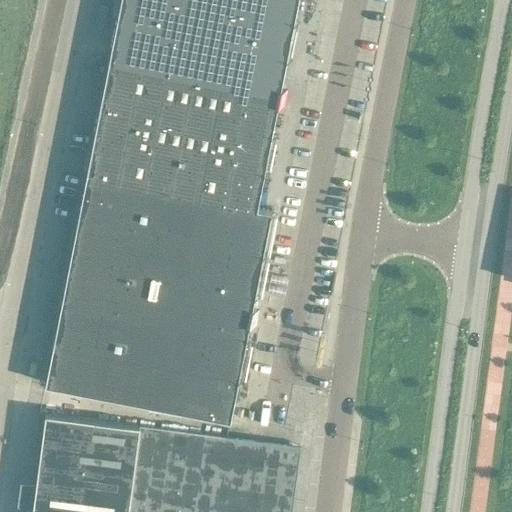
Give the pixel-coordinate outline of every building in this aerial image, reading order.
[(256,207),(296,0),(119,0),(45,381),(230,417),(270,210),(256,207)] [(42,429),(39,452),(74,456),(77,434),(42,429)] [(106,437),(101,475),(122,477),(127,440),(106,437)] [(127,440),(122,477),(142,480),(147,443),(127,440)] [(147,443),(142,480),(162,483),(167,445),(147,443)] [(167,445),(162,483),(183,485),(187,448),(167,445)] [(187,448),(183,485),(203,488),(208,451),(187,448)] [(208,451),(203,488),(223,490),(228,453),(208,451)] [(39,452),(36,473),(71,478),(74,456),(39,452)] [(228,453),(223,490),(243,493),(244,488),(244,487),(245,482),(245,480),(245,479),(246,473),(247,466),(247,465),(248,458),(248,457),(248,456),(228,453)] [(244,493),(243,501),(260,503),(259,509),(280,511),(295,511),(302,463),(248,456),(248,457),(248,458),(247,465),(247,466),(246,473),(245,479),(245,480),(245,482),(244,487),(244,488),(243,493),(244,493)] [(36,473),(33,494),(76,500),(76,499),(68,498),(71,478),(36,473)] [(33,494),(33,496),(38,496),(36,511),(74,511),(76,500),(33,494)]
